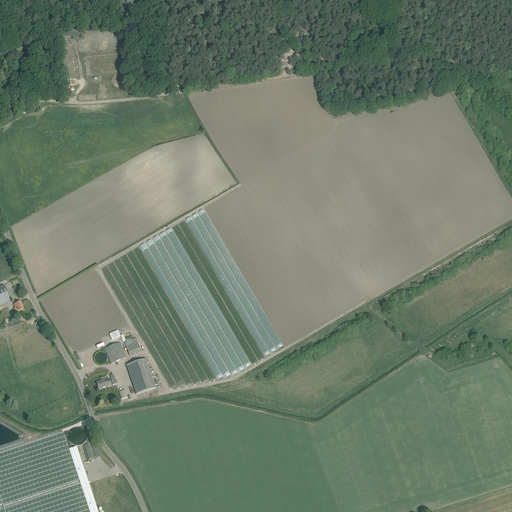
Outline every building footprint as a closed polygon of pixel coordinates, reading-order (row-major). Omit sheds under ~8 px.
[(37,64),(51,63),(51,56),(40,56),(40,55),(33,55),(33,60),(37,60),(37,64)] [(0,305),(11,301),(4,285),(0,286),(0,305)] [(24,310),(21,302),(14,305),(15,308),(14,309),(17,315),(22,313),(21,311),(24,310)] [(120,330),(109,334),(111,340),(123,335),(124,338),(127,337),(124,331),(122,333),(120,330)] [(108,335),(99,338),(102,344),(110,340),(108,335)] [(130,357),(141,352),(136,338),(124,343),(130,357)] [(111,364),(126,358),(120,343),(105,349),(111,364)] [(84,351),(79,353),(82,362),(88,360),(84,351)] [(146,359),(126,366),(136,396),(156,389),(146,359)] [(97,383),(98,390),(111,386),(109,380),(107,380),(106,377),(100,379),(101,382),(97,383)] [(0,453),(0,511),(98,511),(89,483),(82,464),(77,447),(69,450),(63,433),(0,453)]
